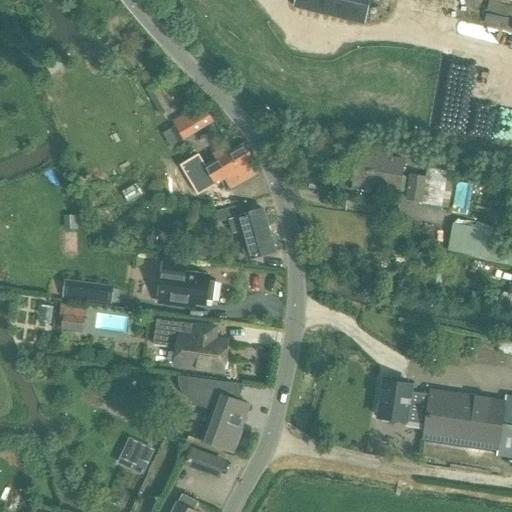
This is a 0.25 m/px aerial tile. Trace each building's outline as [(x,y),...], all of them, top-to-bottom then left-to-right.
[(296,0),(295,7),(365,24),(370,0),(296,0)] [(120,62),(131,73),(140,65),(129,53),(120,62)] [(51,76),(67,67),(60,55),(45,64),(51,76)] [(156,85),(146,91),(161,116),(171,110),(156,85)] [(184,139),(213,121),(203,106),(174,122),(176,127),(171,130),(179,142),(184,139)] [(257,162),(246,143),(224,156),(220,151),(214,154),(217,160),(194,173),(204,191),(215,185),(225,179),(231,188),(257,172),(253,164),(257,162)] [(399,192),(404,159),(359,153),(354,185),(382,189),(399,192)] [(411,176),(407,198),(423,201),(423,204),(449,208),(456,161),(430,157),(427,178),(411,176)] [(236,217),(228,220),(233,234),(240,232),(247,260),(275,251),(264,209),(236,217)] [(453,224),(448,251),(497,260),(502,233),(453,224)] [(165,257),(159,303),(194,308),(195,304),(206,305),(206,301),(212,301),(215,283),(209,282),(210,278),(185,274),(187,260),(165,257)] [(114,286),(75,280),(73,299),(111,304),(114,286)] [(63,316),(62,330),(83,333),(86,308),(62,304),(60,316),(63,316)] [(223,373),(227,341),(216,339),(217,328),(157,320),(154,345),(178,349),(176,366),(223,373)] [(235,451),(240,437),(238,437),(250,406),(238,402),(244,385),(181,377),(180,380),(180,381),(181,383),(181,385),(182,388),(183,390),(184,393),(186,395),(188,398),(190,400),(192,402),(195,403),(196,404),(198,405),(214,411),(203,441),(233,452),(233,451),(235,451)] [(385,381),(379,417),(407,422),(426,425),(424,439),(498,451),(497,455),(511,457),(511,397),(506,396),(505,402),(432,390),(431,396),(412,392),(413,385),(385,381)] [(130,438),(118,464),(143,475),(155,450),(130,438)] [(218,477),(224,462),(193,450),(187,465),(218,477)] [(194,511),(195,511),(199,502),(183,494),(179,504),(174,511),(194,511)]
